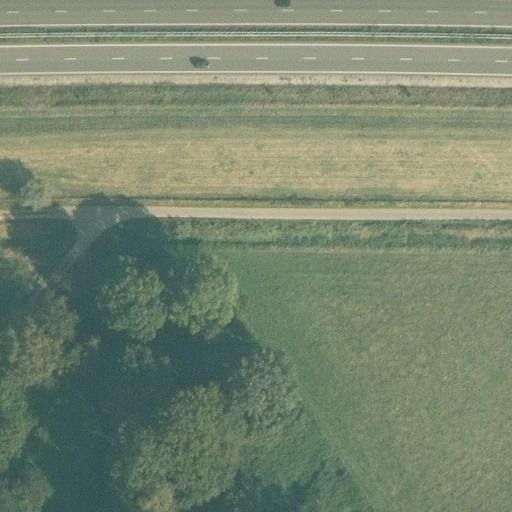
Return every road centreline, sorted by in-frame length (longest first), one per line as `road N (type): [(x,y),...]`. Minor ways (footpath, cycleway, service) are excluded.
road 1 (track): [(0,141),(184,132),(511,133)]
road 2 (trunk): [(0,66),(511,67)]
road 3 (trunk): [(511,13),(0,14)]
road 4 (unclassified): [(104,215),(511,220)]
road 5 (track): [(0,216),(104,215),(0,336)]
